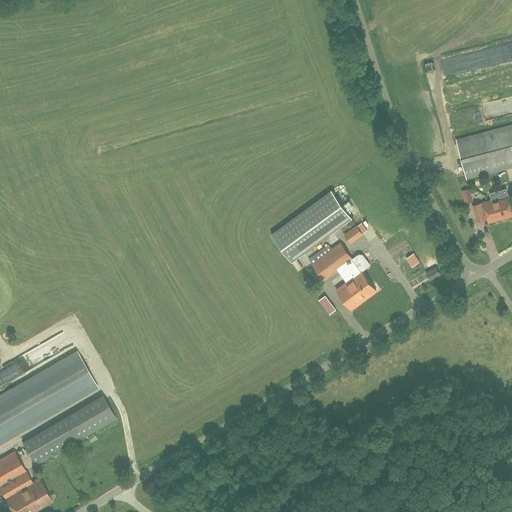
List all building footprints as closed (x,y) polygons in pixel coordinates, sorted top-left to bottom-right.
[(511,123),(456,138),(466,177),(511,164),(511,123)] [(486,180),(490,188),(502,181),(498,174),(486,180)] [(271,235),(291,263),(351,219),(331,191),(271,235)] [(493,203),(497,219),(511,215),(511,213),(508,199),(493,203)] [(477,222),(485,220),(484,215),(487,214),(489,222),(497,219),(493,203),(493,200),(484,203),(484,204),(481,205),(481,203),(473,206),(477,222)] [(356,226),(344,235),(350,243),(362,234),(356,226)] [(312,265),(324,281),(352,259),(340,244),(312,265)] [(343,269),(350,280),(336,290),(351,309),(376,291),(362,271),(360,272),(353,262),(343,269)] [(430,280),(440,274),(436,267),(426,273),(430,280)] [(0,368),(65,331),(47,301),(0,328),(0,368)] [(0,443),(98,387),(77,351),(0,395),(0,443)] [(13,511),(32,511),(52,501),(52,500),(39,479),(32,483),(31,481),(14,451),(0,459),(0,488),(6,498),(5,498),(13,511)]
